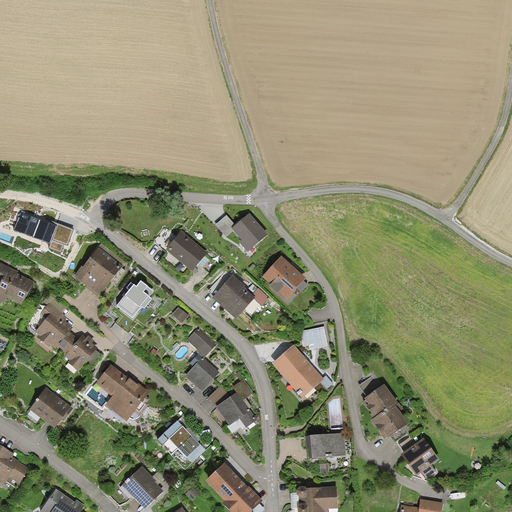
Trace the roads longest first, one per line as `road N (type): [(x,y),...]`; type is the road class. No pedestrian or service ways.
road 1 (residential): [(272,490),(259,378),(181,284),(89,218),(132,193),(266,199),(355,188),(423,205),(511,263)]
road 2 (residential): [(116,347),(272,490)]
road 3 (track): [(266,199),(211,0)]
road 4 (track): [(442,217),(494,146),(511,85)]
road 5 (residential): [(0,424),(111,511)]
